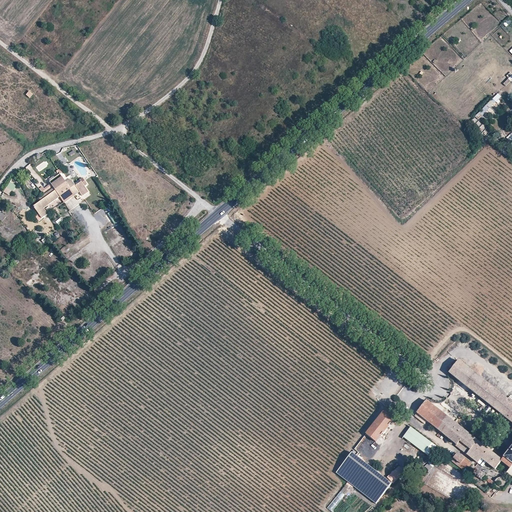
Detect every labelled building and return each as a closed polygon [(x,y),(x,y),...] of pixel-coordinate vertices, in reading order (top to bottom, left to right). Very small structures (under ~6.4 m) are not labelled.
[(497,93),(471,120),(476,125),(473,127),(484,136),(490,130),(479,120),(501,96),(497,93)] [(50,184),(52,187),(57,193),(68,185),(66,182),(60,174),(57,171),(56,171),(59,174),(49,182),(50,184)] [(16,179),(14,177),(7,187),(10,190),(15,183),(14,182),(16,179)] [(70,179),(66,182),(68,185),(75,195),(79,192),(82,196),(88,191),(85,186),(82,182),(76,187),(70,179)] [(39,189),(42,194),(52,187),(50,184),(43,189),(42,187),(39,189)] [(63,201),(64,203),(75,195),(68,185),(57,193),(60,197),(63,201)] [(52,187),(42,194),(38,197),(41,201),(40,202),(45,208),(46,207),(60,197),(57,193),(52,187)] [(63,201),(60,197),(46,207),(49,211),(63,201)] [(41,218),(47,214),(44,209),(39,203),(33,207),(41,218)] [(108,214),(114,224),(120,220),(113,211),(108,214)] [(123,235),(112,240),(113,244),(124,238),(123,235)] [(459,361),(449,373),(486,402),(511,423),(511,403),(499,393),(459,361)] [(433,406),(427,401),(417,413),(423,418),(433,406)] [(443,434),(452,421),(433,406),(423,418),(427,421),(443,434)] [(392,413),(393,411),(389,407),(387,410),(386,409),(366,434),(377,442),(397,417),(392,413)] [(423,418),(417,413),(415,416),(425,424),(427,421),(423,418)] [(511,447),(502,460),(487,448),(463,430),(452,421),(443,434),(457,445),(456,446),(484,468),(487,463),(495,470),(488,478),(489,479),(488,481),(493,485),(494,483),(493,482),(500,473),(499,471),(504,464),(510,469),(508,471),(505,476),(503,478),(501,477),(499,478),(497,479),(495,481),(495,483),(495,485),(496,488),(497,489),(500,490),(502,490),(505,489),(511,480),(511,447)] [(411,427),(403,437),(430,457),(437,447),(411,427)] [(392,484),(351,453),(336,473),(376,504),(392,484)] [(458,453),(454,458),(466,468),(468,469),(472,464),(458,453)] [(466,468),(454,458),(451,461),(464,471),(466,468)] [(478,477),(482,480),(486,475),(482,472),(478,477)] [(340,491),(344,495),(350,488),(346,484),(340,491)] [(331,511),(341,500),(337,496),(327,508),(331,511)]
